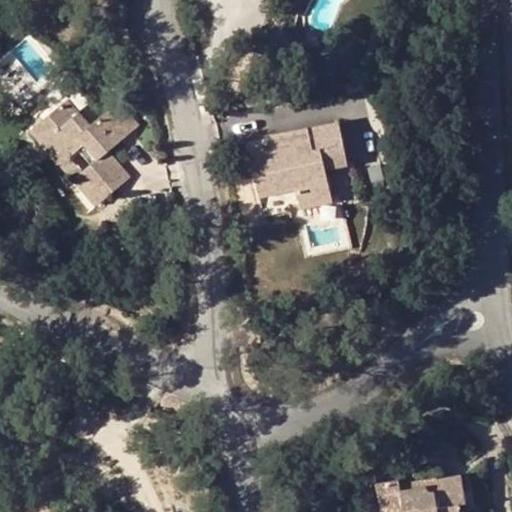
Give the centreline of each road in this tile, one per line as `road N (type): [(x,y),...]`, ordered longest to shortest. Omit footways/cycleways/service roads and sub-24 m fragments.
road 1 (residential): [(161,0),(208,224),(208,393)]
road 2 (residential): [(497,292),(481,0)]
road 3 (residential): [(0,292),(208,393)]
road 4 (residential): [(239,430),(322,414),(410,350)]
road 5 (track): [(105,347),(0,446)]
